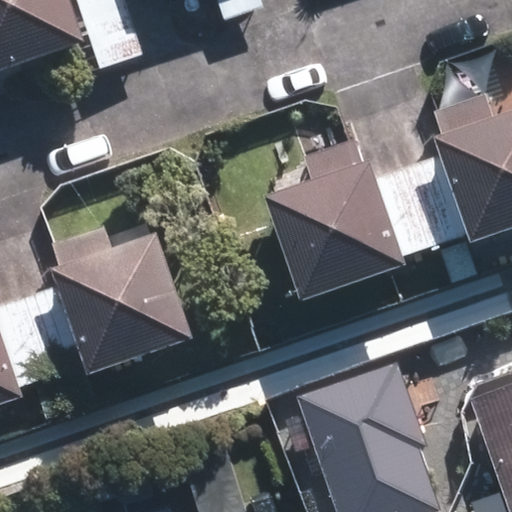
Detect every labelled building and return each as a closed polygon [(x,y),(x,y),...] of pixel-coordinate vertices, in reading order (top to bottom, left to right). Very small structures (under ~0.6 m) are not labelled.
[(76,0),(0,0),(0,66),(89,35),(76,0)] [(511,123),(453,144),(483,229),(511,218),(511,123)] [(376,163),(283,195),(313,280),(405,248),(376,163)] [(162,238),(69,270),(99,355),(192,322),(162,238)] [(0,325),(0,390),(20,384),(0,325)] [(445,351),(360,379),(369,406),(455,378),(445,351)] [(511,511),(511,395),(469,410),(505,511),(511,511)] [(273,511),(252,441),(216,451),(234,511),(273,511)]
